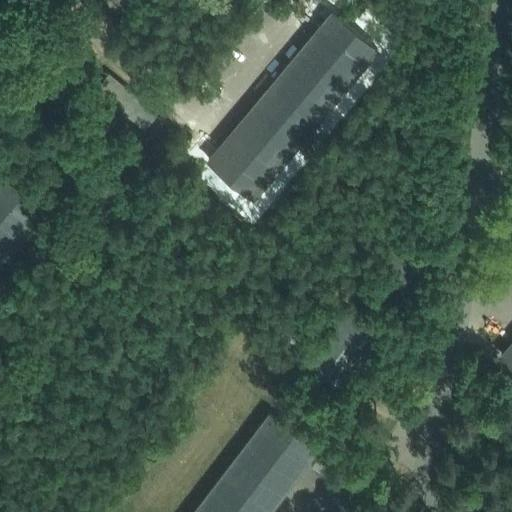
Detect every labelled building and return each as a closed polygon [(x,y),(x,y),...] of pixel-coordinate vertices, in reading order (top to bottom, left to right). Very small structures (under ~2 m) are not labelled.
[(302,22),(314,3),(309,0),(304,0),(293,17),(302,22)] [(325,20),(219,146),(209,158),(255,196),(379,48),(333,10),(325,20)] [(117,103),(119,105),(146,127),(158,113),(161,116),(162,116),(106,70),(109,73),(101,83),(98,81),(95,85),(98,87),(117,103)] [(0,262),(47,207),(2,169),(0,170),(0,262)] [(392,250),(387,283),(409,286),(414,255),(414,253),(392,250)] [(349,309),(309,361),(337,382),(376,330),(349,309)] [(511,342),(502,353),(511,362),(511,342)] [(268,511),(310,458),(318,447),(271,411),(193,511),(268,511)]
